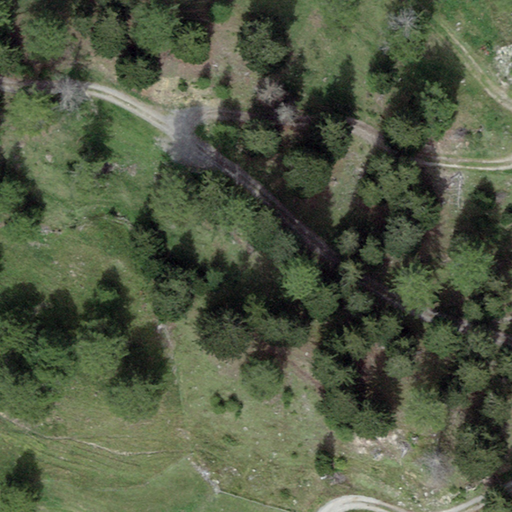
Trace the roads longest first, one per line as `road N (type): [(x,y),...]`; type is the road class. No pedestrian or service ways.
road 1 (track): [(511,337),(425,307),(319,254),(280,209),(186,136)]
road 2 (track): [(186,136),(198,113),(280,118),(348,124),(423,156),(511,161)]
road 3 (track): [(186,136),(98,84),(21,93),(0,73)]
